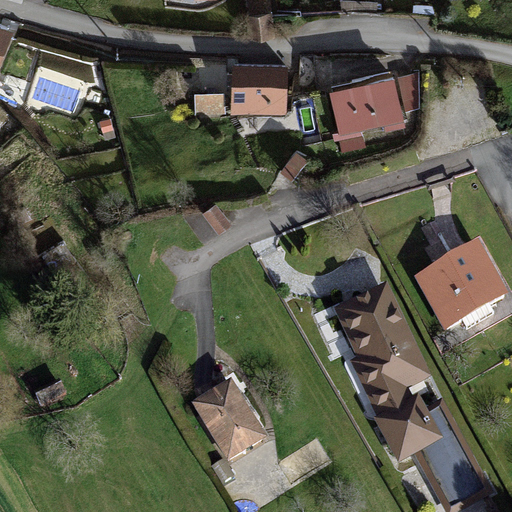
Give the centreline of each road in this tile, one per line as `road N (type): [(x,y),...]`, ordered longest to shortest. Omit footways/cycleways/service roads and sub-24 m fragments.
road 1 (residential): [(0,4),(105,30),(282,40),(427,37),(511,55)]
road 2 (unclassified): [(203,265),(225,243),(508,150)]
